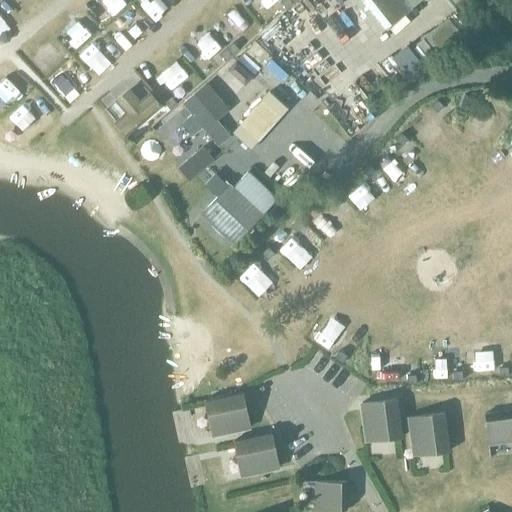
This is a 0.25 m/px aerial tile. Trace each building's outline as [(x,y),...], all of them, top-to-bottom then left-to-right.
[(37,0),(14,0),(26,18),(43,8),(37,0)] [(134,0),(132,0),(116,11),(123,21),(140,10),(134,0)] [(355,0),(380,31),(419,0),(355,0)] [(166,38),(154,46),(179,84),(191,77),(166,38)] [(232,44),(226,49),(231,55),(237,50),(232,44)] [(406,47),(392,57),(410,80),(424,69),(406,47)] [(220,54),(225,60),(231,55),(226,49),(220,54)] [(0,98),(1,99),(11,78),(0,72),(0,98)] [(28,98),(48,108),(57,89),(37,80),(28,98)] [(206,83),(194,93),(182,104),(191,114),(182,122),(193,135),(202,127),(218,146),(230,136),(218,121),(230,111),(206,83)] [(139,100),(129,88),(114,101),(124,113),(113,122),(126,137),(132,132),(162,106),(149,92),(139,100)] [(280,117),(288,109),(270,92),(262,101),(280,117)] [(469,106),(472,98),(464,95),(462,103),(469,106)] [(171,97),(165,103),(170,109),(176,103),(171,97)] [(437,112),(443,106),(437,101),(431,106),(437,112)] [(53,127),(72,138),(82,122),(63,110),(53,127)] [(252,150),(259,142),(243,127),(236,135),(252,150)] [(401,145),(407,140),(401,134),(396,140),(401,145)] [(202,146),(178,167),(190,182),(215,161),(202,146)] [(368,176),(374,171),(369,165),(363,171),(368,176)] [(244,234),(245,234),(247,234),(249,233),(251,231),(251,229),(252,227),(252,226),(277,199),(248,172),(236,185),(247,195),(244,199),(232,188),(222,199),(218,196),(208,207),(217,215),(214,219),(214,224),(216,227),(222,232),(226,235),(230,234),(233,231),(241,238),(244,234)] [(336,207),(342,202),(336,196),(330,201),(336,207)] [(297,232),(303,226),(297,220),(291,226),(297,232)] [(284,253),(300,240),(289,226),(272,238),(284,253)] [(268,259),(274,254),(268,248),(262,253),(268,259)] [(354,349),(361,327),(339,321),(333,343),(354,349)] [(335,358),(342,363),(346,356),(340,352),(335,358)] [(500,376),(508,376),(507,368),(499,368),(500,376)] [(454,380),(462,379),(461,372),(453,372),(454,380)] [(408,384),(416,383),(415,375),(407,376),(408,384)] [(212,435),(250,426),(251,426),(244,392),(205,401),(212,435)] [(368,442),(376,441),(402,437),(397,398),(363,402),(368,442)] [(511,410),(485,414),(489,444),(511,440),(511,410)] [(415,456),(423,455),(450,451),(445,412),(410,416),(415,456)] [(241,475),(279,467),(280,466),(273,432),(234,441),(241,475)] [(317,481),(316,510),(347,510),(347,481),(317,481)]
